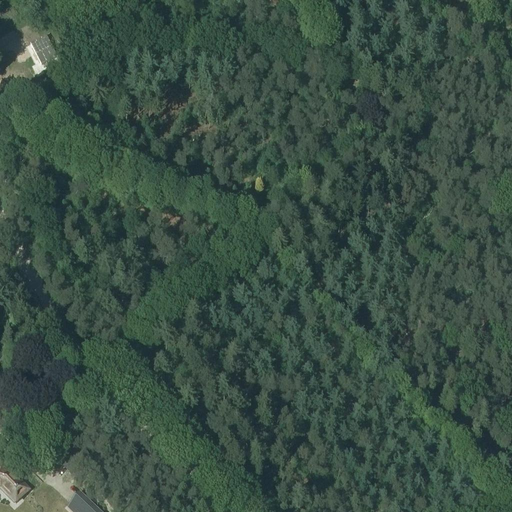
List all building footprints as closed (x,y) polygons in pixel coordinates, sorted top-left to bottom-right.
[(122,32),(107,42),(121,62),(135,52),(122,32)] [(28,77),(60,55),(46,36),(15,57),(28,77)] [(276,265),(268,273),(274,278),(281,270),(276,265)] [(0,488),(2,489),(8,495),(14,489),(16,490),(15,491),(17,493),(17,492),(19,493),(25,487),(12,473),(5,471),(7,466),(0,464),(0,488)] [(97,511),(79,494),(67,507),(71,511),(97,511)]
